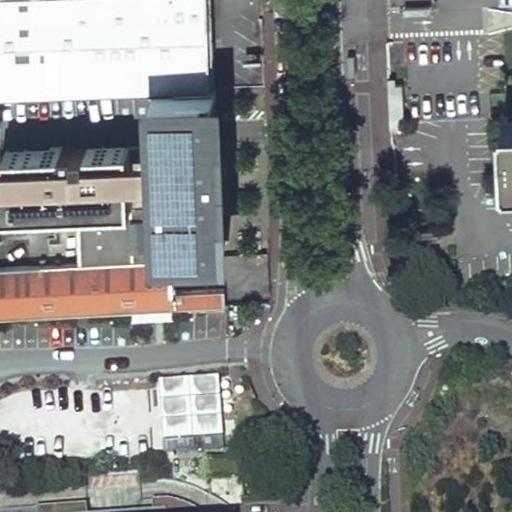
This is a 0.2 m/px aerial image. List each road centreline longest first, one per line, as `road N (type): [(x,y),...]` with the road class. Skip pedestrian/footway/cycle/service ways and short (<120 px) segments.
road 1 (primary): [(292,0),(302,319)]
road 2 (primary): [(374,310),(351,248),(335,157),(328,0)]
